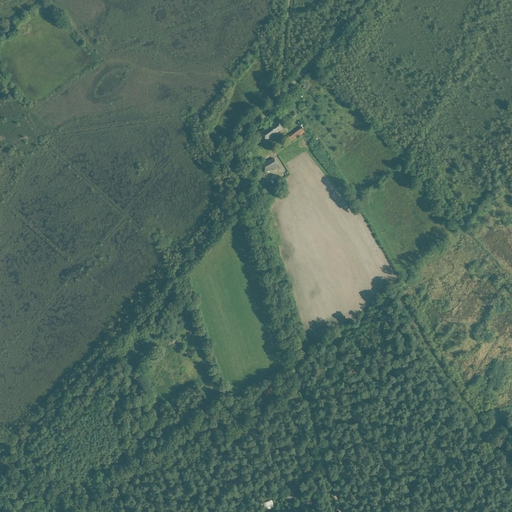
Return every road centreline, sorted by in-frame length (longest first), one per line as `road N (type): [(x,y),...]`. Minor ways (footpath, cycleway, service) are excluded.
road 1 (unclassified): [(0,467),(247,201),(235,155),(240,141),(366,0)]
road 2 (track): [(247,201),(337,511)]
